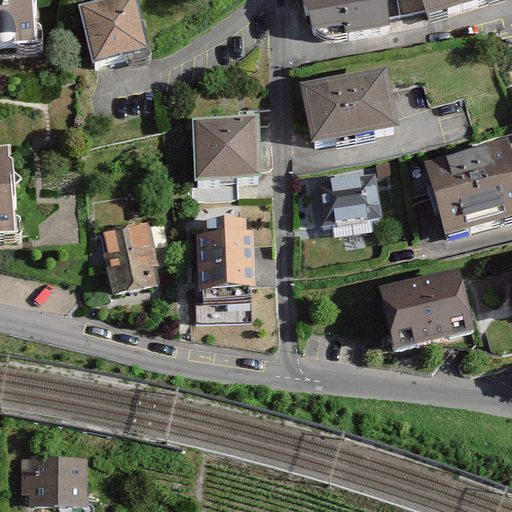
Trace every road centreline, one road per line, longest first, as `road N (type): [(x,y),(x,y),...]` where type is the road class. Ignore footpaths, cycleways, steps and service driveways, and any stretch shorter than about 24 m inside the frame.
road 1 (residential): [(272,0),(296,381)]
road 2 (residential): [(0,326),(179,367),(296,381)]
road 3 (residential): [(296,381),(511,404)]
